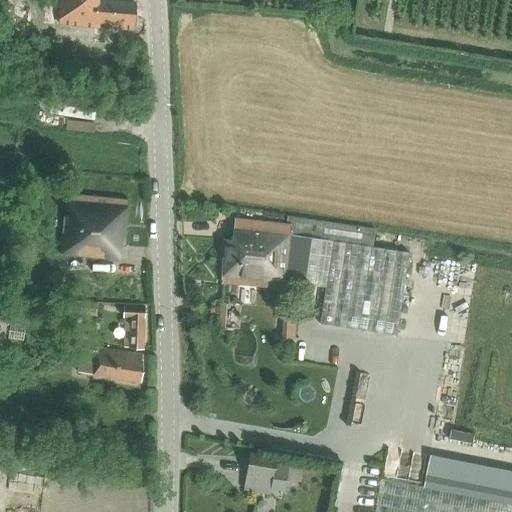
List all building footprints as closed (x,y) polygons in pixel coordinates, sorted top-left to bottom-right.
[(58,0),(57,23),(131,30),(134,3),(96,0),(95,0),(58,0)] [(60,254),(73,255),(74,257),(81,259),(87,255),(118,258),(119,246),(122,246),(127,201),(65,195),(60,254)] [(375,231),(287,218),(286,228),(289,228),(285,281),(325,287),(319,324),(396,336),(409,252),(372,246),(375,231)] [(285,287),(285,281),(289,228),(286,228),(232,220),(231,239),(223,238),(220,283),(285,287)] [(72,300),(71,313),(96,316),(97,304),(72,300)] [(140,348),(142,306),(123,305),(122,316),(124,316),(123,347),(140,348)] [(9,314),(0,312),(0,342),(4,344),(9,314)] [(77,371),(137,380),(141,354),(81,345),(77,371)] [(250,452),(244,489),(270,494),(271,489),(284,491),(288,465),(275,463),(277,456),(250,452)] [(381,479),(374,511),(511,511),(511,491),(425,475),(423,488),(381,479)]
